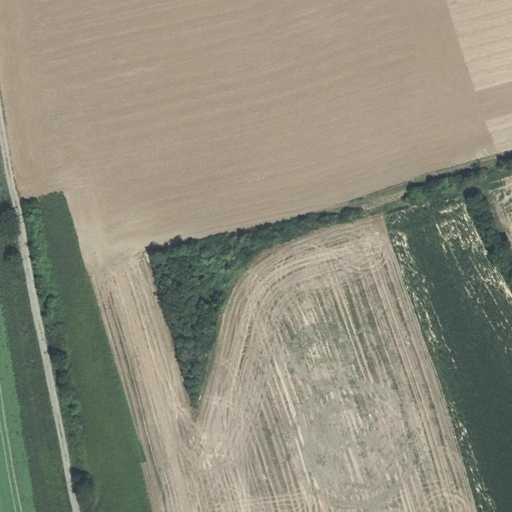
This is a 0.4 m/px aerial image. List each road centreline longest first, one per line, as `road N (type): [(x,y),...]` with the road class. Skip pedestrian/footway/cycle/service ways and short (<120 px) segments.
road 1 (track): [(0,74),(83,511)]
road 2 (track): [(511,159),(296,227)]
